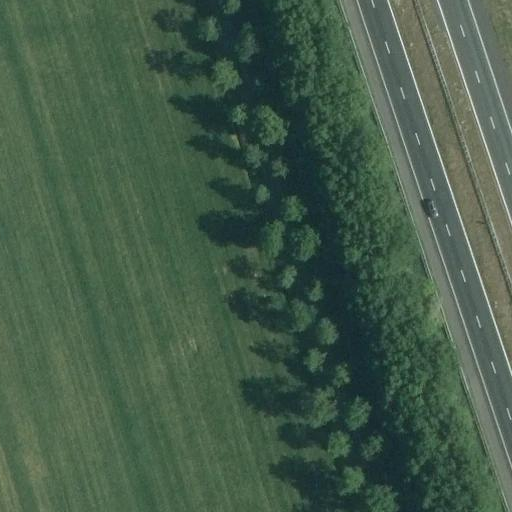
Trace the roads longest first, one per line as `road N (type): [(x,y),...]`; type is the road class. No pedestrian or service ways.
road 1 (unclassified): [(370,511),(214,0)]
road 2 (motorway): [(373,0),(511,418)]
road 3 (motorway): [(511,177),(453,0)]
